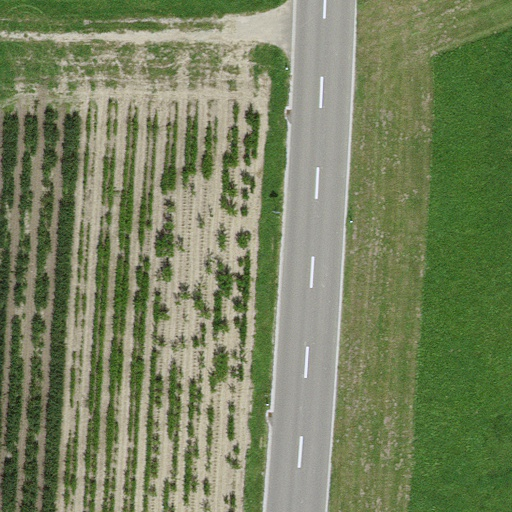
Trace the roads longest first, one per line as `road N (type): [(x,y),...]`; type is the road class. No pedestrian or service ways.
road 1 (tertiary): [(327,0),(296,511)]
road 2 (track): [(0,26),(325,33)]
